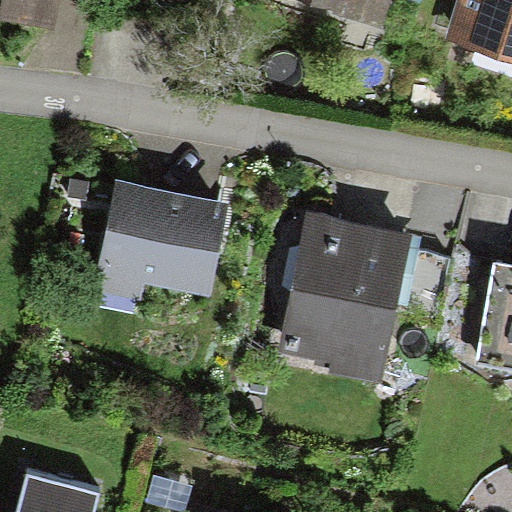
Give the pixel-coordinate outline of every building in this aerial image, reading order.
[(0,0),(0,15),(50,23),(53,0),(0,0)] [(394,0),(346,0),(390,13),(394,0)] [(511,0),(454,0),(447,28),(511,45),(511,0)] [(229,193),(119,176),(100,296),(145,303),(148,284),(213,294),(229,193)] [(409,210),(304,192),(277,349),(381,367),(409,210)] [(511,235),(491,233),(476,348),(511,352),(511,235)] [(84,511),(94,480),(23,460),(7,511),(84,511)] [(211,511),(252,511),(214,501),(211,511)]
